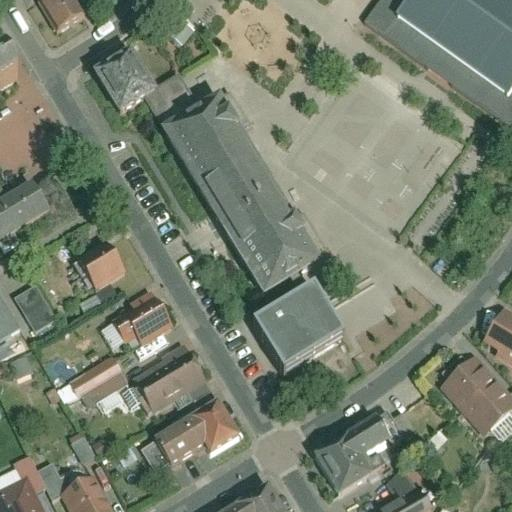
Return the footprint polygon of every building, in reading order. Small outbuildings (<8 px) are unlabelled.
[(44,0),(46,2),(37,7),(55,37),(83,20),(71,0),(44,0)] [(511,78),(511,0),(400,0),(394,8),(383,0),(381,0),(362,26),(504,133),(511,122),(511,92),(505,87),(511,78)] [(157,97),(131,55),(94,78),(120,120),(157,97)] [(0,266),(26,251),(20,241),(56,220),(36,185),(8,201),(0,188),(0,98),(17,88),(7,70),(0,74),(0,266)] [(223,100),(164,136),(265,303),(324,267),(299,226),(290,232),(236,142),(245,136),(223,100)] [(127,279),(107,249),(77,268),(97,298),(127,279)] [(31,291),(12,302),(30,332),(49,320),(31,291)] [(174,331),(150,294),(128,308),(133,316),(113,329),(128,352),(138,345),(142,351),(174,331)] [(315,297),(255,332),(284,382),(345,347),(328,319),(315,297)] [(0,302),(0,347),(20,336),(0,302)] [(511,318),(504,314),(484,350),(499,358),(496,364),(511,372),(511,318)] [(152,420),(206,389),(188,359),(135,389),(152,420)] [(15,382),(30,377),(24,360),(8,365),(15,382)] [(511,414),(511,401),(476,361),(439,393),(482,441),(511,414)] [(121,377),(111,362),(69,388),(78,404),(121,377)] [(240,442),(218,407),(156,446),(174,475),(206,454),(211,461),(240,442)] [(391,449),(375,425),(315,462),(340,501),(375,479),(366,465),(391,449)] [(108,511),(93,483),(60,501),(65,511),(108,511)] [(41,511),(28,484),(0,498),(0,511),(41,511)] [(281,511),(269,491),(235,511),(281,511)] [(429,511),(419,495),(389,511),(429,511)]
